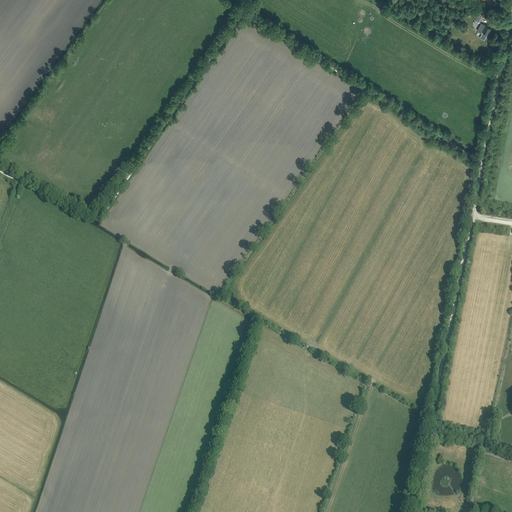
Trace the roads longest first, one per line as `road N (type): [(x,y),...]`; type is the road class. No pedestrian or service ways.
road 1 (track): [(471,217),(410,511)]
road 2 (track): [(471,217),(511,8)]
